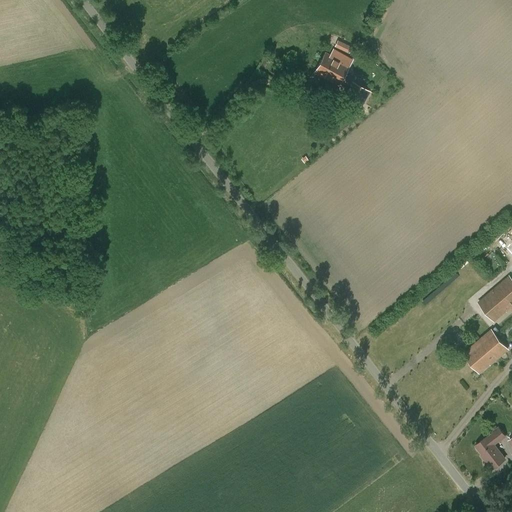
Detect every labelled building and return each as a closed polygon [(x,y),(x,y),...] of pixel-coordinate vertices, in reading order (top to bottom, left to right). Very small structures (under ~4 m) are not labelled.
[(338,86),(350,67),(354,60),(333,48),(329,55),(325,53),(314,73),(338,86)] [(357,107),(362,109),(371,92),(359,86),(352,82),(347,93),(344,99),(345,100),(357,107)] [(511,279),(509,276),(479,302),(495,320),(510,307),(511,309),(511,279)] [(492,331),(475,345),(490,364),(507,349),(492,331)] [(490,364),(475,345),(473,346),(474,347),(465,355),(479,372),(490,363),(490,364)] [(505,459),(494,445),(499,440),(500,441),(505,437),(498,428),(493,432),(493,433),(476,446),(483,456),(483,457),(492,469),(505,459)]
